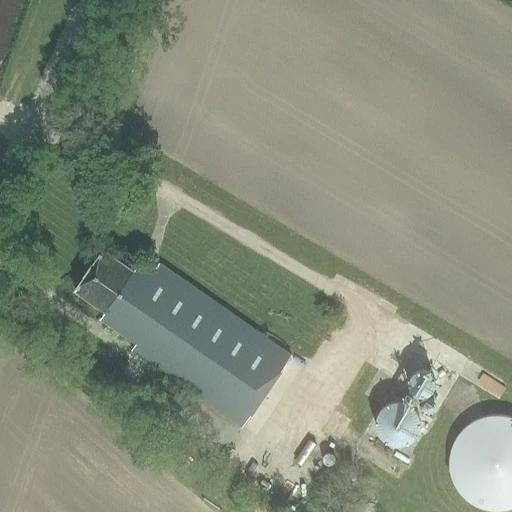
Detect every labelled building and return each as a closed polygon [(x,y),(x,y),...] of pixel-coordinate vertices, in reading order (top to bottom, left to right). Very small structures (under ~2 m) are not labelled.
[(262,98),(238,144),(269,160),(293,114),(262,98)] [(237,432),(288,360),(158,269),(152,276),(138,266),(131,276),(100,255),(73,293),(104,315),(100,320),(135,345),(128,355),(187,396),(168,425),(219,460),(237,432)] [(409,380),(408,383),(409,386),(410,390),(412,392),(415,395),(419,396),(422,397),(426,396),(428,395),(431,393),(433,390),(435,387),(435,383),(435,379),(433,376),(431,373),(428,372),(426,370),(422,370),(419,370),(415,372),(412,374),(410,377),(409,380)] [(376,420),(376,423),(376,426),(376,429),(377,432),(379,434),(381,437),(383,440),(386,442),(389,443),(392,445),(395,445),(399,445),(402,445),(405,444),(407,443),(410,442),(412,440),(414,438),(416,436),(418,433),(419,430),(420,427),(420,423),(420,420),(419,416),(418,413),(416,410),(414,408),(412,406),(410,404),(407,403),(405,402),(402,401),(399,401),(395,401),(392,402),(389,403),(386,404),(383,406),(381,409),(379,412),(377,415),(376,417),(376,420)] [(511,417),(500,415),(488,416),(476,419),(466,426),(458,434),(452,445),(449,456),(449,468),(452,480),(458,490),(466,499),(476,505),(487,509),(499,510),(511,508),(511,507),(511,417)]
